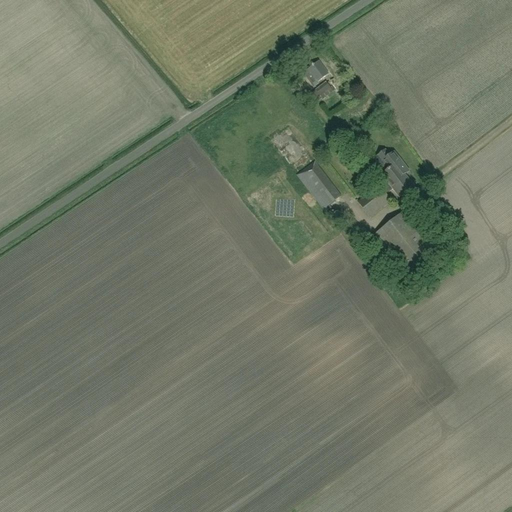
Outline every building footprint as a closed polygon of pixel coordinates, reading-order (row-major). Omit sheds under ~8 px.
[(318,83),(329,74),(319,62),(303,74),(314,87),(318,84),(318,83)] [(334,91),(335,90),(330,82),(328,84),(326,82),(312,93),(319,102),(323,99),(323,100),(334,92),(334,91)] [(386,150),(374,159),(382,169),(386,166),(388,168),(393,164),(396,168),(396,170),(392,173),(394,176),(396,174),(397,175),(402,171),(405,175),(409,172),(404,165),(395,152),(390,156),(386,150)] [(335,214),(329,205),(341,196),(315,162),(297,176),(330,218),(335,214)] [(400,197),(414,187),(402,171),(397,175),(396,174),(394,176),(392,173),(396,170),(396,168),(393,164),(388,168),(389,170),(383,175),(388,181),(380,187),(379,186),(358,202),(370,218),(392,201),(387,195),(394,189),(400,197)] [(363,175),(368,171),(363,164),(358,168),(363,175)] [(410,286),(446,258),(407,209),(371,238),(410,286)]
